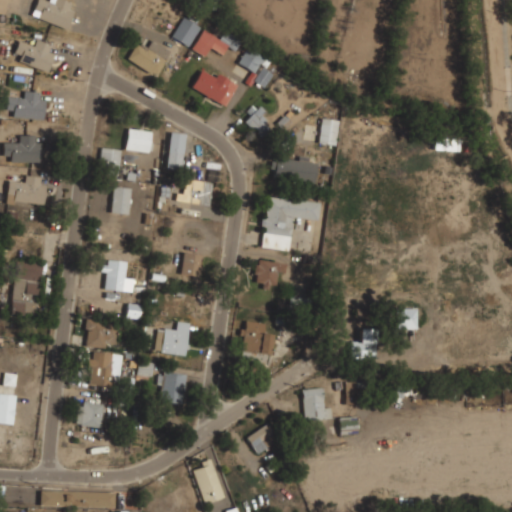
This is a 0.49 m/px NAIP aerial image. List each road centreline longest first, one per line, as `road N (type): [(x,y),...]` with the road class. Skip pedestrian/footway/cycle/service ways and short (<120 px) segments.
road 1 (residential): [(124,0),(91,109),(47,475)]
road 2 (residential): [(99,72),(212,134),(240,170),(211,387),(219,423)]
road 3 (residential): [(300,365),(134,475),(0,471)]
